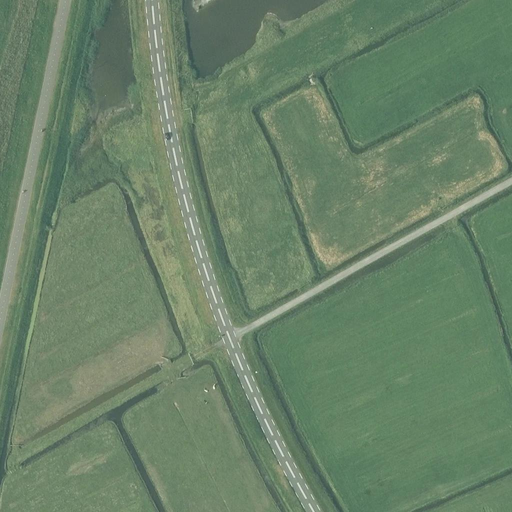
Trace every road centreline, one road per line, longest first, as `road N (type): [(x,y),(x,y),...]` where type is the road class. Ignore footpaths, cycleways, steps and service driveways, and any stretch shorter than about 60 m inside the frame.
road 1 (tertiary): [(228,338),(177,169),(151,0)]
road 2 (unclassified): [(511,180),(228,338)]
road 3 (track): [(13,469),(14,458),(228,338)]
road 4 (tertiary): [(312,511),(228,338)]
